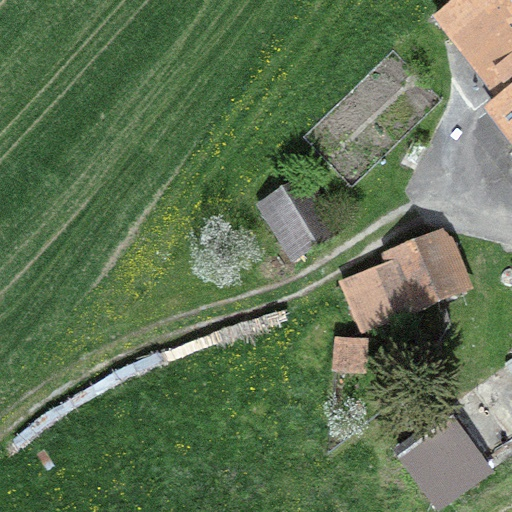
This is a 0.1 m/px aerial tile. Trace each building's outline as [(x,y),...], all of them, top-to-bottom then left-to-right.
[(511,0),(469,0),(439,24),(453,42),(474,26),(511,73),(511,0)] [(330,230),(290,181),(258,207),(298,256),(330,230)] [(400,260),(416,300),(456,284),(440,244),(400,260)] [(375,324),(355,272),(312,288),(332,340),(375,324)] [(355,349),(319,347),(318,382),(353,383),(355,349)] [(489,470),(450,418),(400,454),(438,508),(489,470)]
